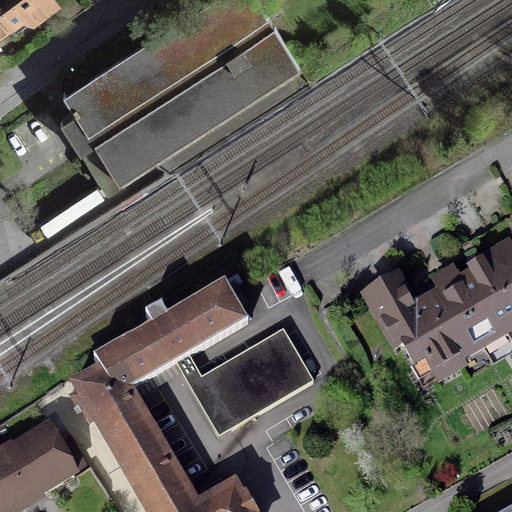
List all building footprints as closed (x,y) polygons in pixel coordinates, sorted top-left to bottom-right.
[(0,0),(0,41),(34,21),(21,0),(0,0)] [(300,65),(255,0),(218,0),(67,94),(65,91),(63,92),(76,112),(61,121),(80,152),(96,142),(120,180),(121,179),(119,176),(296,63),(298,66),(300,65)] [(469,268),(474,276),(506,330),(511,326),(511,248),(510,244),(469,268)] [(453,269),(442,276),(482,344),(506,330),(474,276),(461,284),(453,269)] [(442,296),(428,305),(459,357),(482,344),(442,276),(433,281),(442,296)] [(463,365),(459,357),(428,305),(415,312),(396,281),(367,297),(411,372),(428,363),(438,380),(463,365)] [(147,511),(249,511),(234,486),(195,508),(130,397),(248,331),(224,288),(95,361),(104,377),(78,392),(147,511)] [(282,334),(197,383),(226,433),(311,384),(282,334)] [(0,511),(7,511),(69,478),(47,439),(0,465),(0,511)]
